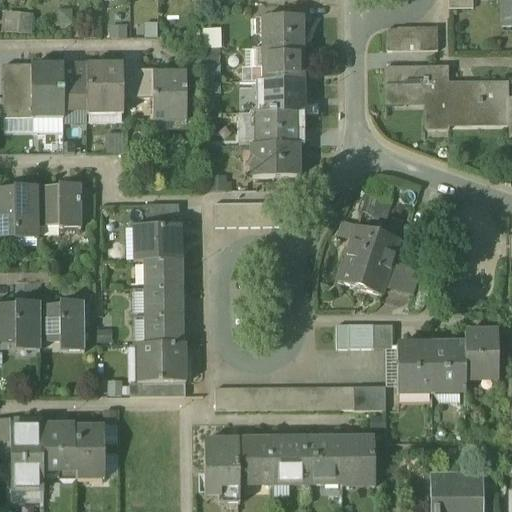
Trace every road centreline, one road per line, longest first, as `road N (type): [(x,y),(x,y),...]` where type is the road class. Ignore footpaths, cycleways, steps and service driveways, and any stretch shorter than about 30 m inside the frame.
road 1 (residential): [(290,261),(289,352),(263,367),(234,361),(218,334),(221,264),(249,243),(279,250)]
road 2 (residential): [(0,409),(183,407)]
road 3 (residential): [(511,203),(357,151)]
road 4 (unknown): [(0,52),(161,50)]
road 5 (residential): [(357,151),(355,14)]
road 6 (residential): [(357,151),(290,261)]
